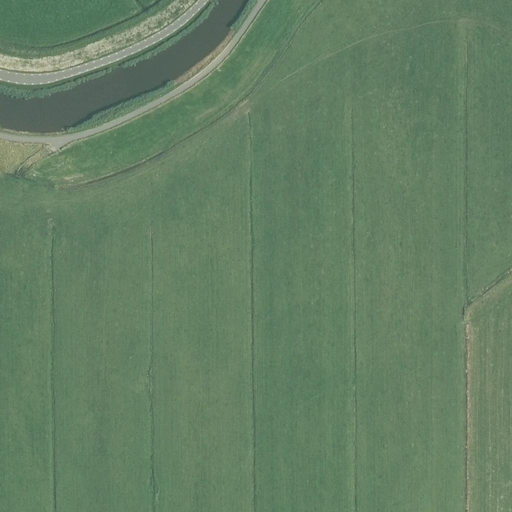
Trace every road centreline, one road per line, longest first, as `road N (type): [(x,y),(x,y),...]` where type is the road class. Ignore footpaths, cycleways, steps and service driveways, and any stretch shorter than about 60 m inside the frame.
road 1 (unclassified): [(0,135),(76,138),(164,99),(225,55),(264,0)]
road 2 (unclassified): [(0,75),(77,72),(135,50),(204,0)]
